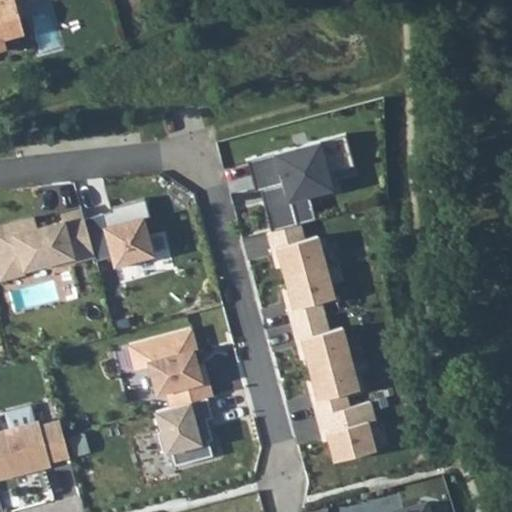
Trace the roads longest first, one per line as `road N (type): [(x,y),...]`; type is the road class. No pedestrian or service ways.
road 1 (residential): [(0,172),(162,154),(206,178),(274,424),(285,511)]
road 2 (track): [(406,0),(408,111),(442,398),(482,511)]
